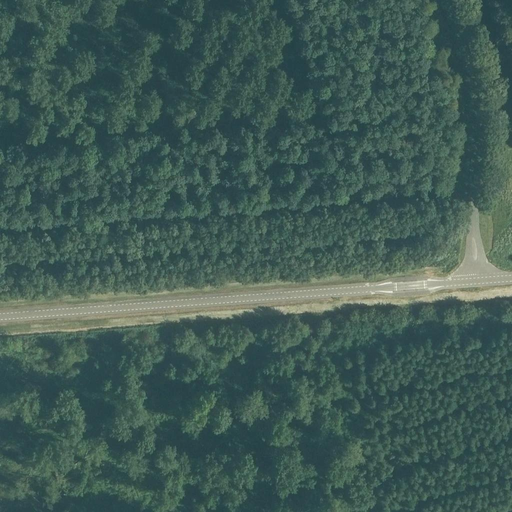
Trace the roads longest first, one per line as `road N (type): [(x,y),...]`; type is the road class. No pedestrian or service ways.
road 1 (tertiary): [(0,317),(475,283)]
road 2 (unclassified): [(475,283),(482,103),(452,0)]
